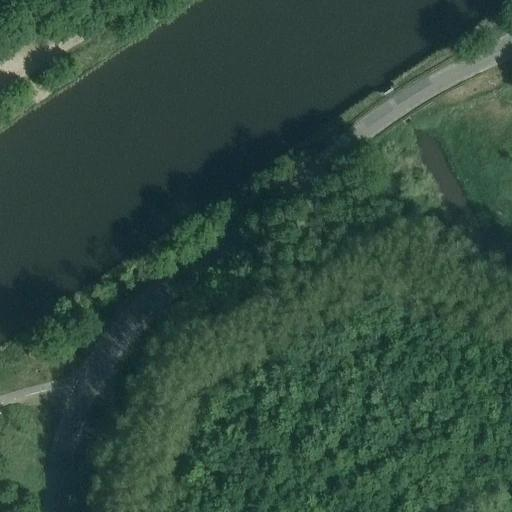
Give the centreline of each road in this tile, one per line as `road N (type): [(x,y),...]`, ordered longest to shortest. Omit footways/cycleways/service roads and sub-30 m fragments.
road 1 (unclassified): [(58,511),(86,380),(101,352),(156,294),(357,126),(511,44)]
road 2 (track): [(0,86),(136,0)]
